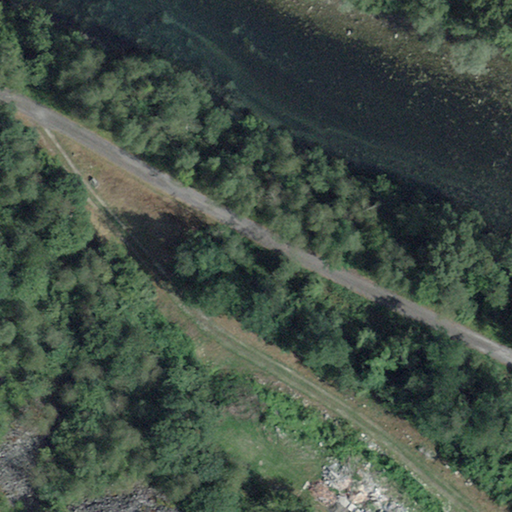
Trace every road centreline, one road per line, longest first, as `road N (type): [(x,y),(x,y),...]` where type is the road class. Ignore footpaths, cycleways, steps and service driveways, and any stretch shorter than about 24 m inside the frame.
road 1 (track): [(36,118),(81,183),(201,316),(475,511)]
road 2 (track): [(0,100),(511,358)]
road 3 (track): [(348,511),(243,437)]
